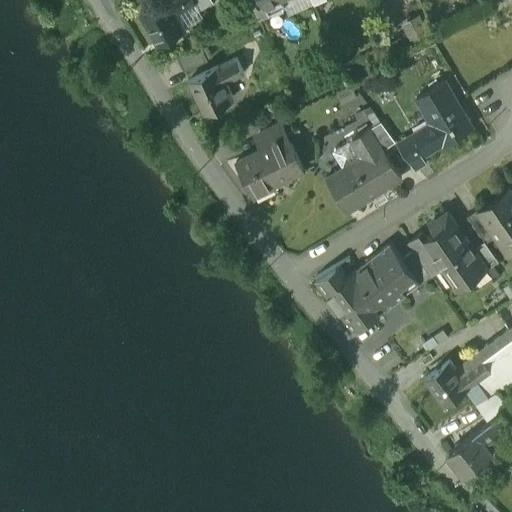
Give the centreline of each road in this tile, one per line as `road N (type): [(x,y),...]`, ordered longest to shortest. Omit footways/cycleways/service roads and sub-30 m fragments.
road 1 (residential): [(291,281),(104,0)]
road 2 (residential): [(489,511),(291,281)]
road 3 (residential): [(291,281),(511,137)]
